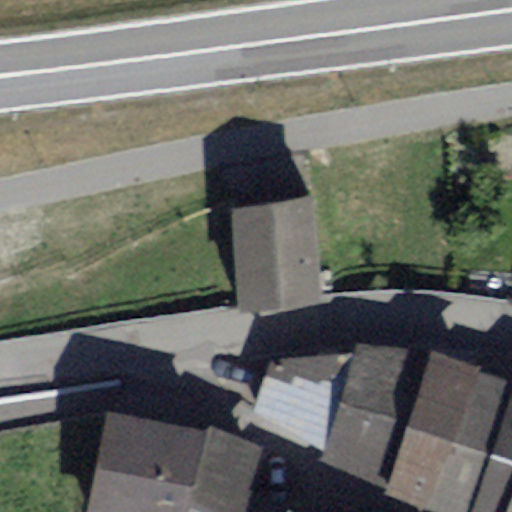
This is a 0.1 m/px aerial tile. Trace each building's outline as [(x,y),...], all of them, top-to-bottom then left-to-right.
[(309,202),(228,210),(237,307),(318,299),(309,202)] [(326,447),(353,347),(271,359),(257,410),(326,447)] [(384,477),(426,348),(353,347),(326,447),(384,477)] [(464,511),(466,511),(511,386),(511,376),(426,348),(384,477),(464,511)] [(503,511),(511,489),(511,386),(466,511),(503,511)] [(186,511),(203,433),(109,413),(87,511),(186,511)] [(253,439),(203,433),(186,511),(284,511),(287,503),(240,485),(253,439)] [(511,511),(511,489),(503,511),(511,511)] [(310,511),(287,503),(284,511),(310,511)]
